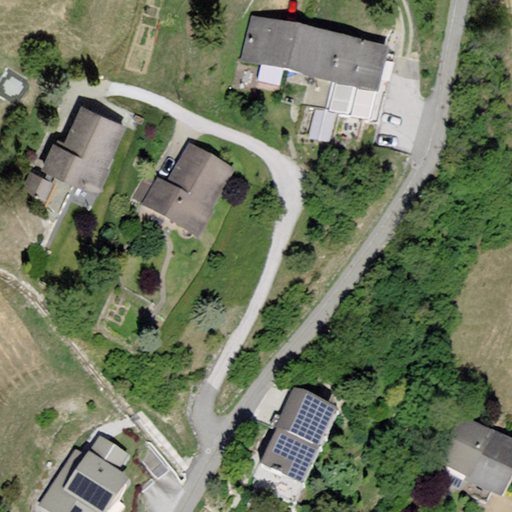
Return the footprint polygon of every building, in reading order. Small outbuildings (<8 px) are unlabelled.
[(367,93),(379,47),(247,14),(235,60),(367,93)] [(115,121),(72,101),(54,140),(48,138),(35,166),(84,188),(115,121)] [(311,137),(332,139),(335,111),(315,108),(311,137)] [(220,167),(178,143),(158,179),(147,173),(129,205),(185,237),(199,211),(198,205),(220,167)] [(52,208),(62,186),(24,169),(17,182),(38,192),(34,200),(52,208)] [(324,411),(280,392),(248,464),(292,483),(324,411)] [(428,465),(490,496),(511,451),(511,444),(454,415),(428,465)] [(118,453),(91,433),(54,486),(46,480),(31,501),(44,511),(83,511),(84,511),(90,511),(115,477),(105,471),(118,453)]
